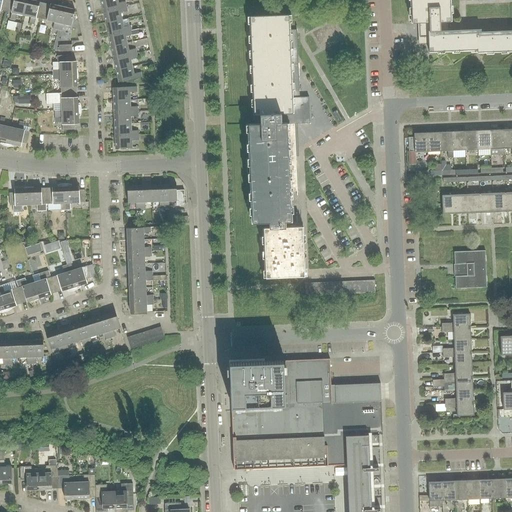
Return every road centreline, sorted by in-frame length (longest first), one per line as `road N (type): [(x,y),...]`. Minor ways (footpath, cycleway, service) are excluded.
road 1 (residential): [(95,167),(103,174),(107,285),(0,321)]
road 2 (residential): [(399,333),(389,105)]
road 3 (residential): [(207,342),(399,333)]
road 4 (residential): [(207,342),(197,162)]
road 5 (residential): [(214,511),(207,342)]
road 6 (residential): [(95,167),(90,44),(80,0)]
road 7 (residential): [(197,162),(192,0)]
road 8 (residential): [(406,460),(399,333)]
road 9 (residential): [(389,105),(511,99)]
